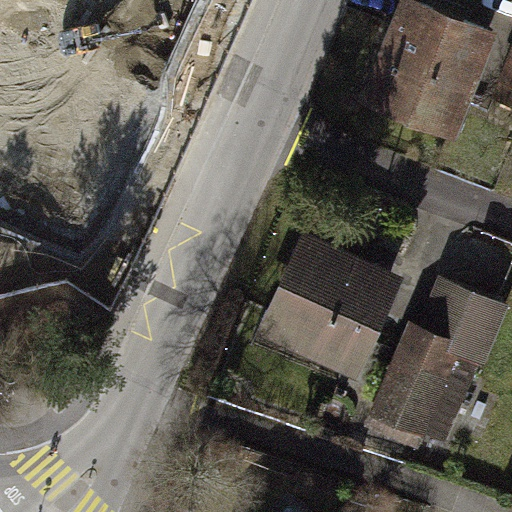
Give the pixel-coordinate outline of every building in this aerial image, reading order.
[(120,0),(104,40),(199,78),(229,0),(120,0)] [(417,0),(407,0),(371,91),(452,122),(488,28),(417,0)] [(511,64),(507,62),(497,86),(511,92),(511,64)] [(312,250),(282,318),(351,348),(381,280),(366,274),(372,261),(345,249),(340,262),(312,250)] [(504,304),(443,278),(422,327),(413,324),(371,424),(418,444),(425,428),(447,437),(504,304)]
